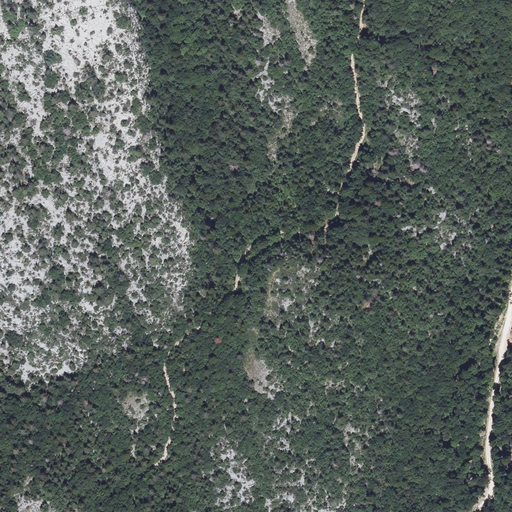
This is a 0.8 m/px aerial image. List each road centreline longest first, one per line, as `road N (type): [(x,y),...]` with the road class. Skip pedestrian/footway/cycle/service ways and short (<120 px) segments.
road 1 (track): [(134,511),(135,483),(165,455),(172,429),(165,354),(234,288),(245,252),(271,234),(313,234),(333,219),(361,128),(353,58),(368,0)]
road 2 (track): [(511,304),(489,428),(490,487),(477,511)]
